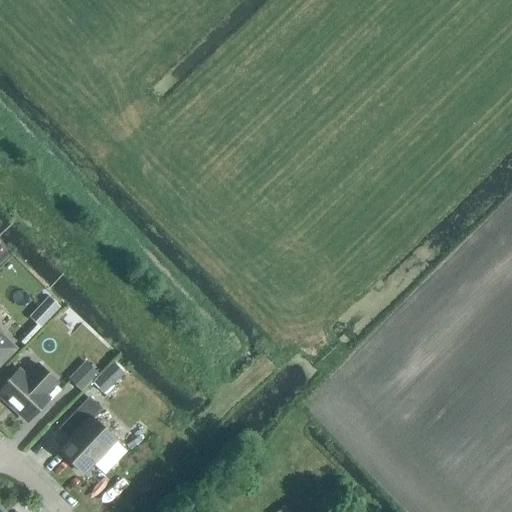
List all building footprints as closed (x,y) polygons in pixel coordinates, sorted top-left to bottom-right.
[(49,296),(32,317),(44,327),(61,306),(49,296)] [(0,364),(14,350),(0,336),(0,333),(1,333),(0,331),(0,364)] [(81,393),(98,375),(85,362),(68,379),(81,393)] [(103,395),(123,374),(113,364),(92,384),(103,395)] [(56,383),(38,367),(26,380),(17,372),(0,389),(0,396),(27,422),(48,401),(50,403),(60,392),(54,385),(56,383)] [(82,475),(114,442),(90,419),(99,410),(88,400),(67,422),(77,431),(57,452),(82,475)] [(338,511),(350,501),(337,486),(323,499),(334,511),(338,511)]
